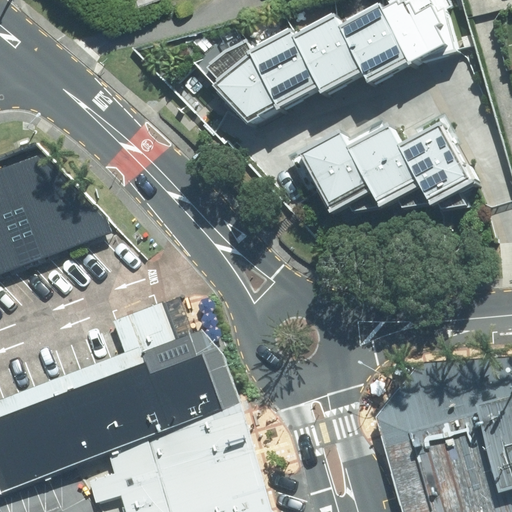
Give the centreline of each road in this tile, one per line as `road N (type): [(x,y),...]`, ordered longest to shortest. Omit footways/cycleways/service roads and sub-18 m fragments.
road 1 (secondary): [(18,44),(228,249)]
road 2 (residential): [(343,335),(511,315)]
road 3 (secondary): [(341,358),(363,511)]
road 4 (secondary): [(333,511),(281,375)]
